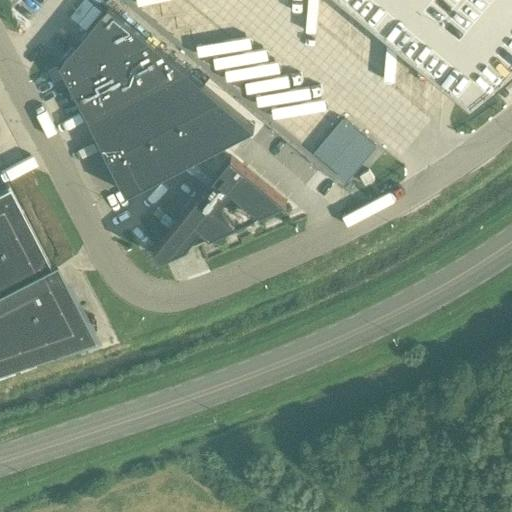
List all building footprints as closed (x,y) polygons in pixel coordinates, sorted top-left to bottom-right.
[(511,0),(353,0),(472,98),(507,68),(511,64),(511,0)] [(126,193),(254,127),(108,6),(59,64),(126,193)] [(346,114),(309,154),(344,186),(365,163),(369,167),(385,150),(346,114)] [(286,201),(231,155),(154,248),(159,257),(237,222),(218,207),(231,190),(260,212),(286,201)] [(0,366),(74,342),(46,288),(58,282),(7,183),(0,186),(0,366)]
